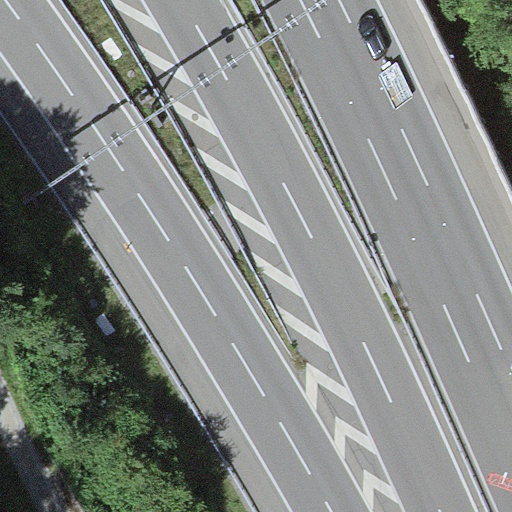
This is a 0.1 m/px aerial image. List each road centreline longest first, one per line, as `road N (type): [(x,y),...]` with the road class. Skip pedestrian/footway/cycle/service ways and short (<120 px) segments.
road 1 (motorway): [(6,0),(202,291),(332,511)]
road 2 (motorway): [(181,0),(311,235),(441,511)]
road 3 (motorway): [(511,415),(320,0)]
road 4 (track): [(0,392),(65,511)]
